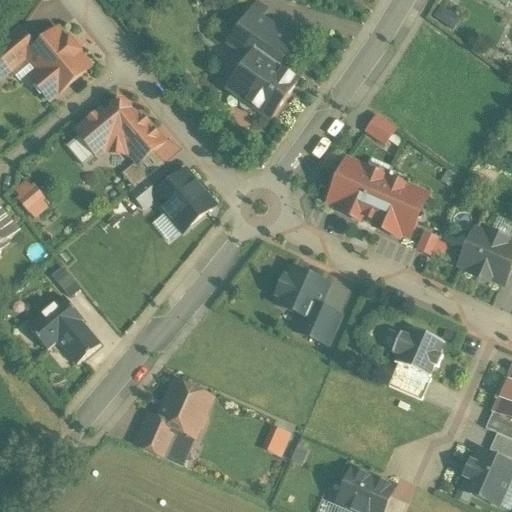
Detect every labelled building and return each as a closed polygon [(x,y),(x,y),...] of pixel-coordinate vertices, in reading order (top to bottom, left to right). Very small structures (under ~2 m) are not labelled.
[(511,0),(489,0),(511,10),(511,6),(511,0)] [(305,47),(257,15),(232,53),(252,67),(231,99),(277,130),(305,89),(286,76),(305,47)] [(29,63),(40,54),(21,31),(0,49),(0,79),(4,84),(29,63)] [(98,73),(63,33),(40,54),(29,63),(41,77),(31,85),(54,111),(98,73)] [(113,104),(76,134),(98,161),(109,151),(124,152),(137,168),(153,156),(166,145),(134,106),(113,104)] [(402,135),(381,119),(368,136),(390,152),(402,135)] [(161,166),(153,156),(137,168),(125,178),(133,188),(161,166)] [(438,200),(351,164),(330,214),(361,227),(365,218),(385,226),(380,237),(416,252),(438,200)] [(155,199),(172,186),(159,170),(132,193),(145,210),(156,201),(155,199)] [(214,208),(186,174),(172,186),(155,199),(156,201),(183,233),(214,208)] [(21,204),(39,224),(52,213),(48,207),(50,205),(38,190),(35,193),(29,186),(18,195),(24,201),(21,204)] [(0,258),(24,238),(0,210),(0,258)] [(511,244),(482,231),(463,275),(507,293),(511,281),(511,244)] [(441,241),(428,236),(420,256),(433,261),(441,241)] [(336,289),(294,272),(278,311),(303,322),(296,340),(333,356),(348,321),(327,312),(336,289)] [(75,367),(101,345),(60,297),(25,327),(45,350),(54,342),(75,367)] [(423,403),(431,383),(439,387),(453,351),(413,334),(398,370),(402,372),(394,392),(423,403)] [(511,374),(498,414),(493,411),(485,432),(511,441),(511,374)] [(221,402),(177,384),(161,421),(151,418),(139,450),(173,463),(183,436),(203,445),(221,402)] [(497,509),(511,475),(511,470),(477,455),(473,465),(465,462),(458,479),(465,483),(460,492),(497,509)] [(388,511),(393,501),(399,487),(353,467),(335,507),(347,511),(388,511)] [(404,511),(407,508),(393,501),(388,511),(404,511)]
